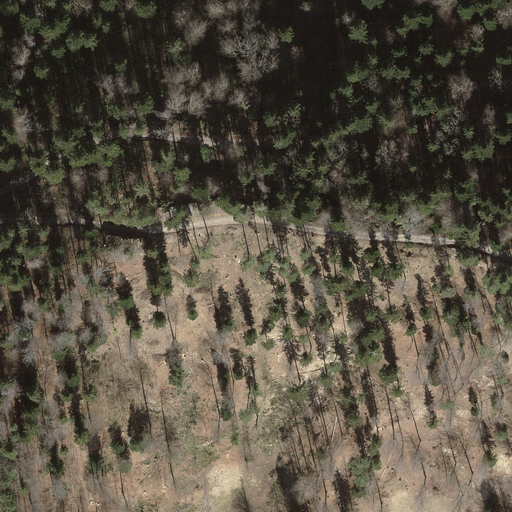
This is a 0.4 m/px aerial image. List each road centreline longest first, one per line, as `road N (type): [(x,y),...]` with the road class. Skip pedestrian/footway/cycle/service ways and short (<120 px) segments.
road 1 (track): [(511,42),(479,85),(407,143),(357,149),(112,136),(0,193)]
road 2 (track): [(511,257),(449,241),(259,220),(135,229),(0,219)]
